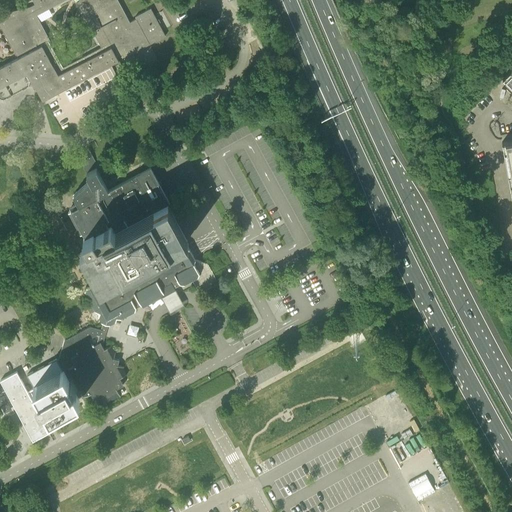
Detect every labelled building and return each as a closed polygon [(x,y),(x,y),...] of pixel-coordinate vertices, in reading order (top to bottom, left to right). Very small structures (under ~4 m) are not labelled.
[(32,0),(35,4),(30,7),(0,13),(0,88),(26,74),(34,89),(36,88),(43,101),(119,60),(118,57),(124,54),(126,57),(150,44),(165,35),(150,8),(135,16),(136,18),(130,21),(118,0),(32,0)] [(159,14),(167,27),(172,24),(164,11),(159,14)] [(511,68),(502,79),(511,87),(511,68)] [(511,140),(502,142),(511,199),(511,140)] [(191,154),(186,145),(182,147),(187,156),(191,154)] [(194,265),(196,261),(186,242),(187,241),(167,203),(169,202),(151,167),(108,190),(103,180),(97,169),(99,168),(94,161),(83,168),(87,175),(90,180),(73,194),(78,202),(70,207),(71,209),(68,211),(72,218),(80,233),(83,231),(85,235),(83,236),(88,246),(82,249),(100,283),(95,285),(94,284),(86,288),(85,292),(96,312),(100,313),(99,317),(102,323),(103,324),(101,330),(86,329),(64,340),(59,358),(57,360),(56,359),(28,375),(35,388),(28,392),(17,372),(1,381),(17,411),(33,440),(49,431),(42,418),(49,415),(78,399),(63,372),(68,369),(83,397),(91,393),(95,400),(102,397),(106,404),(121,396),(117,388),(123,385),(120,378),(127,374),(124,367),(118,365),(119,360),(114,358),(116,352),(115,351),(112,345),(104,349),(102,345),(108,325),(110,326),(116,322),(117,319),(121,320),(135,312),(136,308),(180,284),(184,286),(198,278),(199,274),(194,265)] [(409,482),(418,500),(434,491),(425,474),(409,482)]
